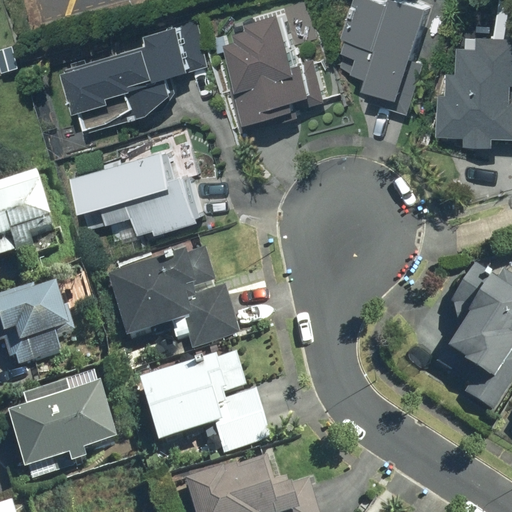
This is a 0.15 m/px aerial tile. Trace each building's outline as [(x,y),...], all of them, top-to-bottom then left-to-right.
[(424,64),(412,61),(428,5),(411,0),(393,0),(393,2),(384,0),(360,0),(345,55),(356,58),(352,71),(368,76),(365,88),(394,97),(391,106),(411,112),(424,64)] [(249,23),(251,33),(227,38),(226,36),(217,38),(221,53),(230,51),(247,126),(291,116),(328,108),(318,59),(295,64),(284,15),(249,23)] [(159,110),(176,94),(172,79),(212,68),(204,38),(186,43),(181,27),(148,36),(152,52),(67,75),(82,131),(159,110)] [(511,48),(506,48),(507,36),(481,35),(480,47),(462,46),(460,73),(451,72),(450,93),(442,93),(440,133),(468,135),(467,145),(495,147),(496,136),(511,136),(511,48)] [(15,42),(0,46),(0,70),(2,76),(24,69),(15,42)] [(190,173),(176,178),(168,152),(74,179),(88,229),(114,221),(121,247),(160,236),(205,223),(190,173)] [(38,185),(0,197),(0,252),(54,235),(38,185)] [(225,290),(216,292),(207,257),(108,282),(124,347),(188,331),(193,352),(214,346),(238,340),(225,290)] [(464,328),(438,369),(472,391),(467,398),(481,407),(491,413),(511,379),(511,277),(501,271),(494,281),(474,267),(451,304),(458,309),(451,320),(464,328)] [(15,371),(54,361),(60,360),(56,344),(74,339),(67,311),(61,312),(56,293),(38,298),(35,289),(0,298),(0,351),(5,350),(9,363),(13,362),(15,371)] [(155,451),(217,433),(223,455),(269,442),(256,395),(247,397),(236,361),(137,389),(155,451)] [(20,476),(66,465),(68,474),(85,470),(83,461),(112,454),(95,382),(61,390),(65,406),(7,420),(20,476)] [(271,486),(265,464),(183,486),(189,511),(316,511),(307,477),(271,486)] [(14,511),(11,503),(0,506),(0,511),(14,511)]
